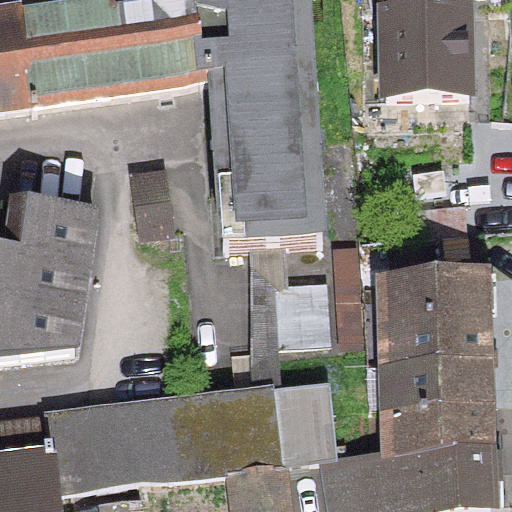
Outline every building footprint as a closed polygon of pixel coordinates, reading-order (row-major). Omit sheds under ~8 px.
[(75,0),(0,10),(0,117),(202,93),(209,250),(336,244),(317,0),(75,0)] [(480,0),(418,0),(386,1),(388,102),(482,100),(480,0)] [(0,361),(78,353),(98,217),(9,202),(1,256),(0,255),(0,361)] [(494,511),(490,282),(375,284),(383,457),(329,468),(331,511),(494,511)] [(0,424),(0,511),(62,511),(61,492),(230,473),(234,511),(279,511),(274,468),(328,462),(320,389),(0,424)]
